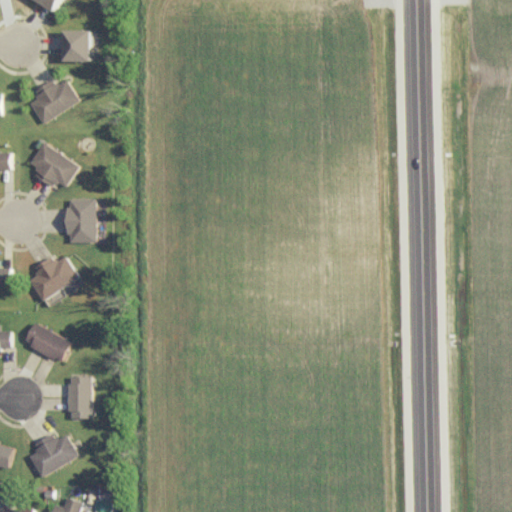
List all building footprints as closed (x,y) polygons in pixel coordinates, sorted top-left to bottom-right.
[(44,0),(58,8),(63,0),(44,0)] [(67,58),(95,59),(95,28),(67,27),(67,58)] [(32,101),(46,122),(82,98),(68,77),(59,83),(55,77),(37,89),(41,95),(32,101)] [(33,161),(41,166),(37,172),(55,183),(58,178),(69,185),(82,164),(46,140),(33,161)] [(0,168),(13,168),(13,150),(0,149),(0,168)] [(98,197),(72,196),(72,206),(68,206),(67,230),(72,230),(72,239),(98,240),(98,197)] [(45,298),(81,275),(67,253),(58,259),(55,254),(36,266),(41,272),(32,277),(45,298)] [(0,264),(0,283),(12,284),(12,264),(0,264)] [(74,337),(35,321),(26,341),(65,358),(74,337)] [(0,327),(0,348),(4,348),(4,345),(14,344),(13,327),(0,327)] [(94,373),(71,373),(70,415),(94,415),(94,373)] [(31,453),(44,474),(81,452),(68,431),(59,436),(55,430),(36,441),(40,448),(31,453)] [(0,462),(10,465),(16,443),(0,439),(0,462)] [(53,511),(84,511),(81,511),(84,498),(68,494),(65,503),(56,501),(53,511)]
